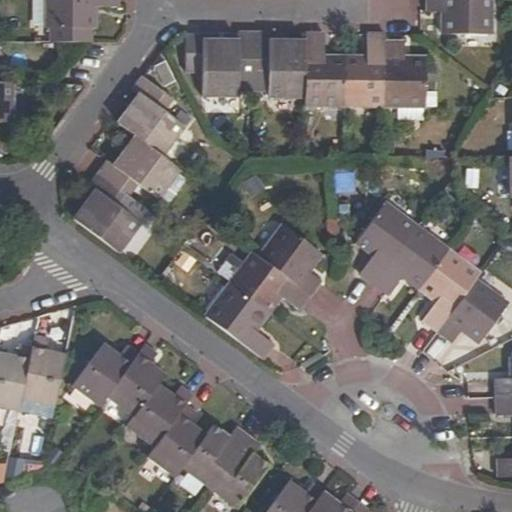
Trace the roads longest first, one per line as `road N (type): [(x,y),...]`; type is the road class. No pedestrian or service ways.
road 1 (residential): [(83,252),(343,446),(433,494)]
road 2 (residential): [(24,206),(148,31),(153,10)]
road 3 (residential): [(153,10),(350,0)]
